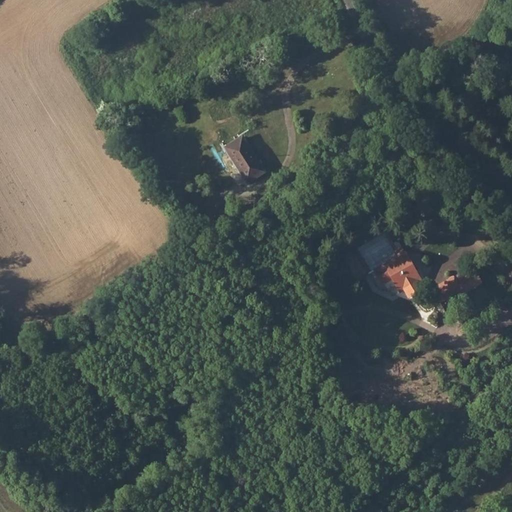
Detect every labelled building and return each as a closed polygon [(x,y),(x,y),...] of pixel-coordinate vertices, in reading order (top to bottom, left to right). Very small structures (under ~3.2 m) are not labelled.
[(245,136),(228,146),(249,180),(266,170),(245,136)] [(200,161),(204,170),(217,165),(214,156),(200,161)] [(367,259),(381,256),(377,240),(364,244),(367,259)] [(397,255),(373,268),(381,282),(392,276),(399,290),(404,287),(407,293),(410,294),(419,289),(419,286),(417,281),(420,279),(401,246),(394,250),(397,255)] [(453,276),(432,289),(439,302),(460,290),(462,293),(480,282),(473,269),(455,280),(453,276)]
